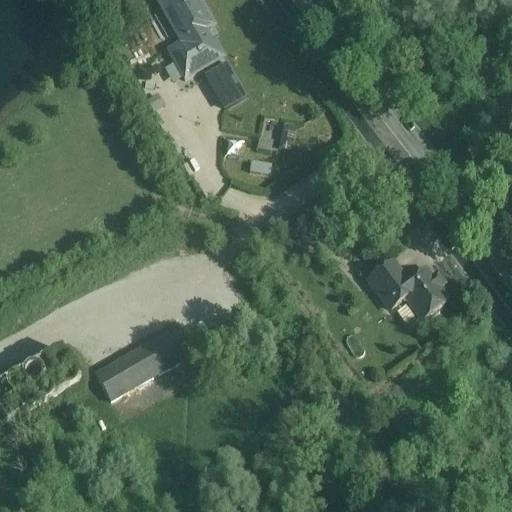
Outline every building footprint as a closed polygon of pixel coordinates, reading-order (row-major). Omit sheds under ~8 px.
[(215,28),(198,0),(169,0),(159,6),(181,45),(182,45),(188,56),(205,46),(205,47),(217,40),(212,30),(215,28)] [(205,46),(188,56),(182,45),(181,45),(168,53),(185,82),(215,64),(205,47),(205,46)] [(228,62),(202,74),(220,110),(245,98),(228,62)] [(270,176),(271,165),(250,163),(249,174),(270,176)] [(364,262),(345,253),(340,265),(358,273),(364,262)] [(394,266),(369,284),(390,313),(406,301),(400,292),(408,286),(394,266)] [(408,286),(400,292),(406,301),(423,323),(448,304),(439,291),(445,287),(438,277),(432,282),(425,273),(408,286)] [(176,334),(96,380),(111,406),(191,360),(176,334)] [(62,354),(0,390),(0,417),(7,430),(82,387),(62,354)]
